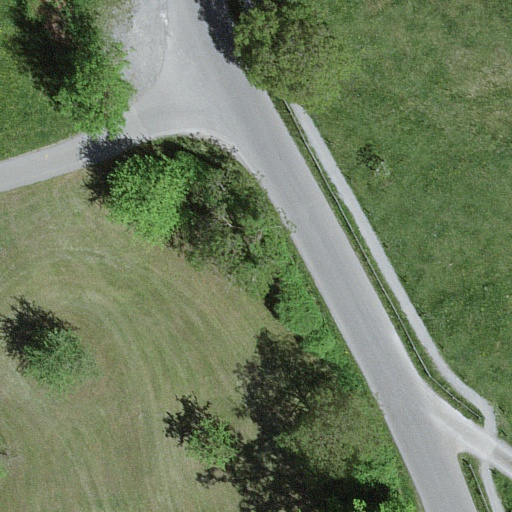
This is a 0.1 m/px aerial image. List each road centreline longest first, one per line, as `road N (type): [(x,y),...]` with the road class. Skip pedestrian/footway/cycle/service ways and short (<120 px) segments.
road 1 (tertiary): [(448,511),(411,421),(230,87),(200,0)]
road 2 (track): [(0,175),(91,148),(230,87)]
